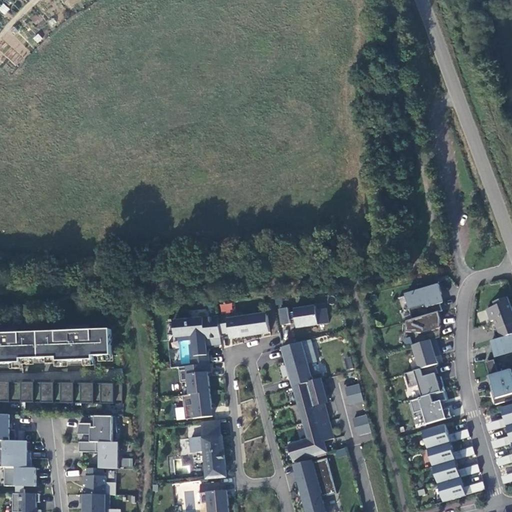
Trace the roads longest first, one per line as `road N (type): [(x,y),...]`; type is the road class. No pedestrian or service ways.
road 1 (residential): [(280,482),(245,355),(231,358),(230,371),(239,470),(249,484),(265,482)]
road 2 (residential): [(499,507),(463,375),(471,282)]
road 3 (unclassified): [(471,282),(459,263),(438,128),(438,108),(455,95)]
road 4 (tertiary): [(455,95),(511,249)]
